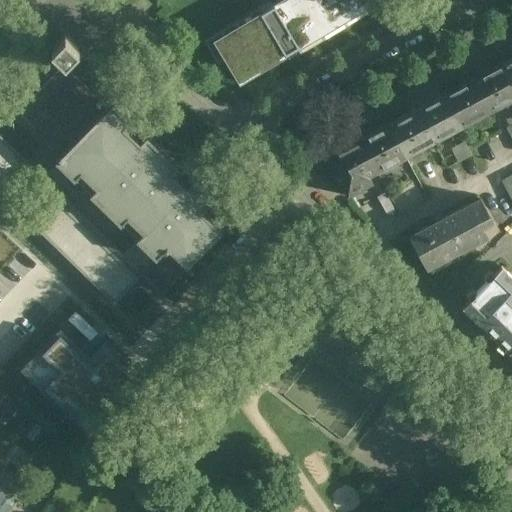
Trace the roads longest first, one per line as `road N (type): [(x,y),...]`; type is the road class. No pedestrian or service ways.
road 1 (residential): [(511,400),(238,117)]
road 2 (residential): [(238,117),(446,0)]
road 3 (residential): [(238,117),(112,0)]
